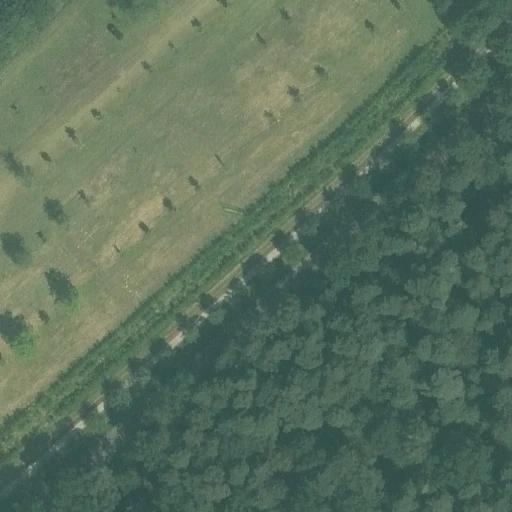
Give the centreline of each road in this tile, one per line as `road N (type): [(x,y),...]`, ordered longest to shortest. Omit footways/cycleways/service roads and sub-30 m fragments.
road 1 (unclassified): [(28,511),(511,84)]
road 2 (unknown): [(202,0),(6,168)]
